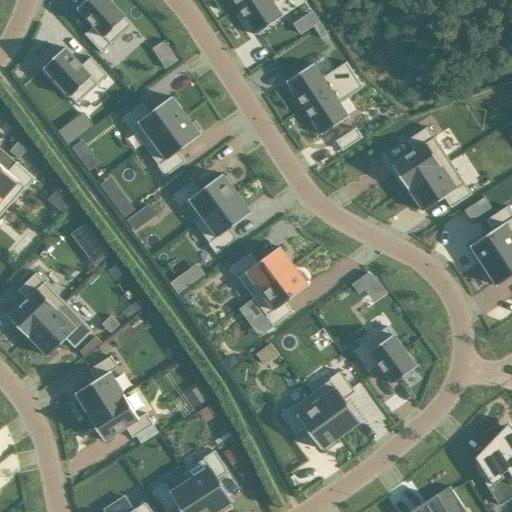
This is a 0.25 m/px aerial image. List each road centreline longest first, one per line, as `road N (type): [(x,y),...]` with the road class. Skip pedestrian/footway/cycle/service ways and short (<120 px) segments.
road 1 (residential): [(178,0),(321,209),(429,268),(443,285),(463,367)]
road 2 (residential): [(463,367),(403,441),(309,511)]
road 3 (residential): [(58,511),(39,428),(0,375)]
